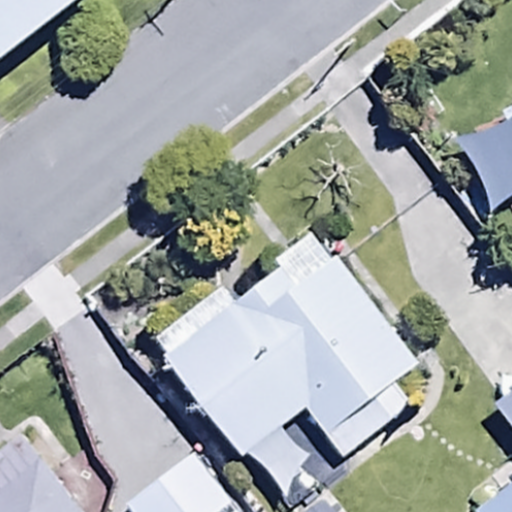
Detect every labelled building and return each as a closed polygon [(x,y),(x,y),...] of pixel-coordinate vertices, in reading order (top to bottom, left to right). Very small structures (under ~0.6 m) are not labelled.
[(0,0),(0,60),(78,0),(0,0)] [(511,117),(500,123),(511,147),(511,117)] [(152,350),(239,472),(303,423),(347,485),(423,431),(399,397),(418,383),(335,266),(327,272),(309,248),(270,276),(274,282),(231,313),(221,300),(152,350)] [(511,491),(485,511),(511,511),(511,408),(497,420),(511,439),(511,491)] [(71,511),(22,448),(0,465),(0,511),(71,511)] [(227,511),(192,465),(129,511),(227,511)]
